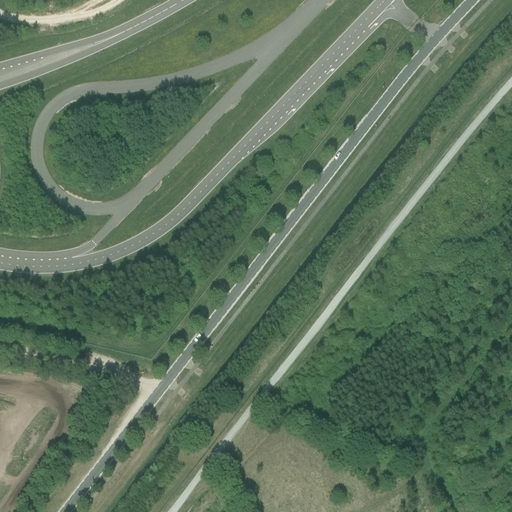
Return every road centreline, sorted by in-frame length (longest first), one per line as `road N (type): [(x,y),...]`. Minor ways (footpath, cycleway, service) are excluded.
road 1 (track): [(509,0),(455,56),(97,511)]
road 2 (tertiary): [(65,511),(370,118),(472,0)]
road 3 (track): [(176,390),(0,345)]
road 4 (track): [(0,16),(70,17),(118,0)]
